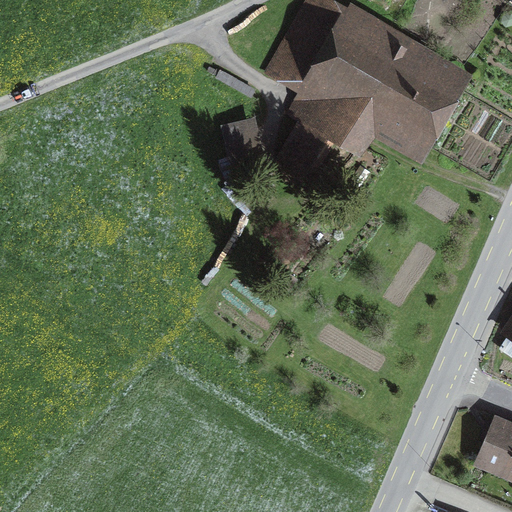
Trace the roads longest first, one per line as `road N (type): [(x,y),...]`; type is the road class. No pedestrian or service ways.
road 1 (unclassified): [(0,104),(250,0)]
road 2 (tertiary): [(511,227),(450,372)]
road 3 (tertiary): [(450,372),(390,511)]
